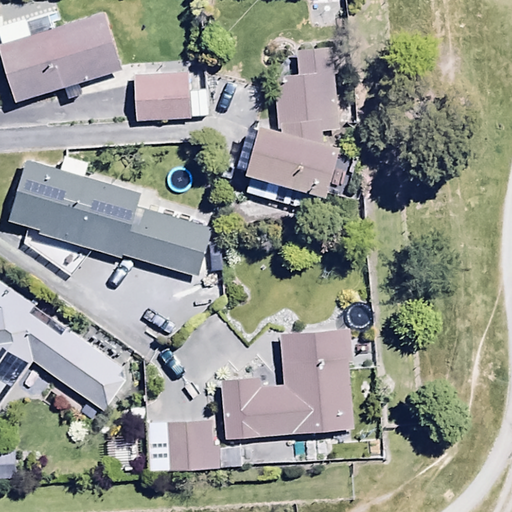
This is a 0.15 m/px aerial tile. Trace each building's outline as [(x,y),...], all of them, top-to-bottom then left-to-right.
[(2,54),(17,102),(61,88),(65,100),(80,95),(77,83),(122,70),(105,17),(61,30),(55,10),(0,27),(0,31),(6,52),(2,54)] [(337,120),(330,45),(294,47),(296,74),(273,75),(275,124),(262,120),(241,193),(316,215),(337,143),(323,139),(321,121),(337,120)] [(186,72),(133,75),(136,124),(207,120),(206,91),(188,92),(186,72)] [(59,168),(27,158),(8,219),(38,228),(31,248),(45,253),(50,236),(119,257),(120,253),(196,277),(211,229),(139,207),(143,194),(83,175),(86,164),(62,156),(59,168)] [(0,282),(0,405),(30,360),(107,411),(127,381),(117,374),(123,367),(64,328),(62,331),(31,310),(34,305),(0,282)] [(353,430),(345,328),(280,333),(283,385),(258,387),(257,377),(219,380),(223,440),(353,430)] [(211,418),(147,420),(150,472),(241,468),(240,447),(213,448),(211,418)] [(13,452),(0,452),(0,480),(14,480),(13,452)]
